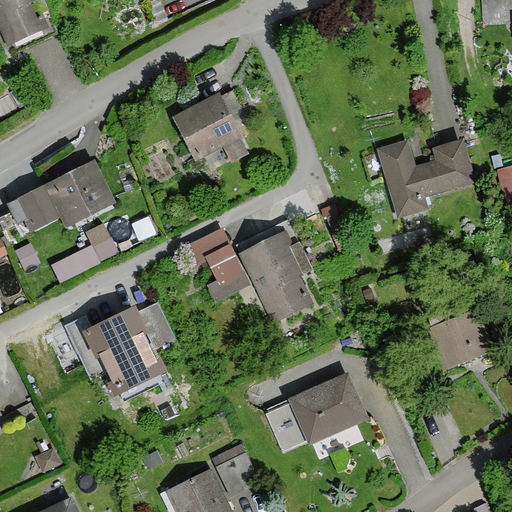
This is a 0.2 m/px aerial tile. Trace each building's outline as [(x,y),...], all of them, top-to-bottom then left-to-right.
[(54,29),(40,0),(0,0),(0,35),(7,51),(54,29)] [(505,27),(504,3),(478,4),(479,28),(505,27)] [(241,141),(218,97),(171,121),(194,165),(241,141)] [(476,188),(464,145),(432,154),(435,163),(416,169),(408,143),(375,153),(396,224),(428,215),(425,202),(476,188)] [(113,207),(93,167),(14,205),(29,236),(57,223),(62,232),(113,207)] [(511,209),(511,170),(496,174),(504,212),(511,209)] [(116,257),(103,228),(85,237),(98,265),(116,257)] [(249,286),(221,230),(186,248),(197,271),(209,265),(218,282),(207,288),(215,303),(249,286)] [(286,230),(238,255),(275,325),(313,305),(299,278),(306,274),(290,244),(292,243),(286,230)] [(0,257),(8,254),(0,234),(0,257)] [(35,267),(26,249),(13,256),(22,274),(35,267)] [(97,267),(88,250),(50,270),(58,286),(97,267)] [(162,378),(132,311),(84,332),(113,400),(162,378)] [(495,353),(480,314),(424,335),(439,374),(495,353)] [(368,425),(347,379),(263,417),(282,458),(302,449),(304,454),(368,425)] [(51,451),(33,459),(40,474),(57,466),(51,451)] [(258,485),(243,456),(213,471),(228,501),(258,485)] [(227,511),(209,474),(165,494),(173,511),(227,511)] [(75,511),(70,501),(48,511),(75,511)]
